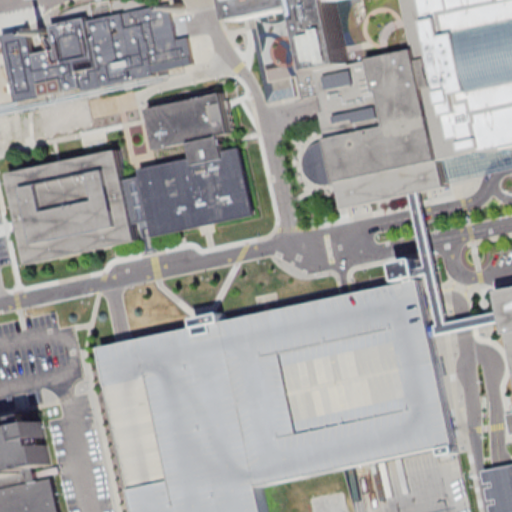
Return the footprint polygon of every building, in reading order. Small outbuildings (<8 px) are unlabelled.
[(15,105),(0,41),(0,36),(24,32),(29,54),(51,50),(47,28),(92,19),(89,3),(100,1),(109,0),(113,15),(170,3),(175,40),(187,37),(194,65),(15,105)] [(349,0),(344,1),(358,64),(323,71),(311,8),(268,17),(244,22),(240,0),(349,0)] [(449,44),(439,0),(511,0),(511,145),(471,154),(449,44)] [(323,71),(306,75),(310,98),(298,100),(293,78),(281,80),(268,17),(311,8),(323,71)] [(358,64),(323,71),(306,75),(310,98),(320,143),(313,146),(307,152),(304,159),(304,168),(307,175),(313,181),(321,184),(329,184),(335,210),(414,193),(422,192),(454,186),(448,159),(457,157),(471,154),(449,44),(358,64)] [(190,144),(221,137),(232,135),(225,107),(222,94),(147,110),(150,121),(156,151),(190,144)] [(35,108),(83,97),(89,124),(41,135),(35,108)] [(0,115),(0,145),(16,142),(10,113),(0,115)] [(221,137),(223,145),(225,154),(241,151),(257,217),(209,227),(155,239),(152,223),(148,223),(137,226),(141,241),(28,264),(21,227),(11,174),(61,163),(120,151),(127,182),(143,179),(142,172),(194,161),(190,144),(221,137)] [(436,336),(509,321),(507,312),(450,323),(422,192),(414,193),(429,267),(425,267),(426,274),(431,273),(442,324),(433,326),(436,336)] [(400,285),(395,264),(418,259),(425,267),(426,274),(422,279),(400,285)] [(99,348),(134,511),(262,511),(257,487),(340,469),(426,451),(441,448),(443,456),(458,452),(451,416),(436,336),(433,326),(428,303),(425,291),(422,279),(400,285),(353,294),(348,295),(344,296),(222,323),(220,314),(214,315),(195,319),(191,320),(193,330),(124,343),(99,348)] [(511,336),(509,321),(507,312),(502,291),(511,289),(511,336)] [(0,428),(16,425),(17,427),(45,421),(55,463),(35,468),(27,469),(28,472),(0,477),(0,428)] [(511,511),(511,466),(488,472),(491,485),(498,483),(499,488),(492,489),(494,502),(502,501),(503,505),(495,506),(496,511),(511,511)] [(28,472),(30,484),(39,482),(37,475),(35,468),(27,469),(28,472)] [(0,511),(0,490),(30,484),(39,482),(57,479),(64,511),(0,511)]
